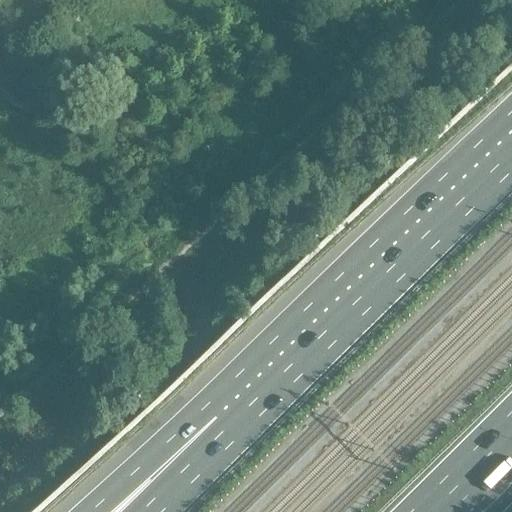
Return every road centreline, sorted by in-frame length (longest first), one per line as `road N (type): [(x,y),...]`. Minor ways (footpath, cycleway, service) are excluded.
road 1 (track): [(0,419),(459,0)]
road 2 (motorway): [(511,161),(229,435)]
road 3 (motorway): [(229,435),(123,511)]
